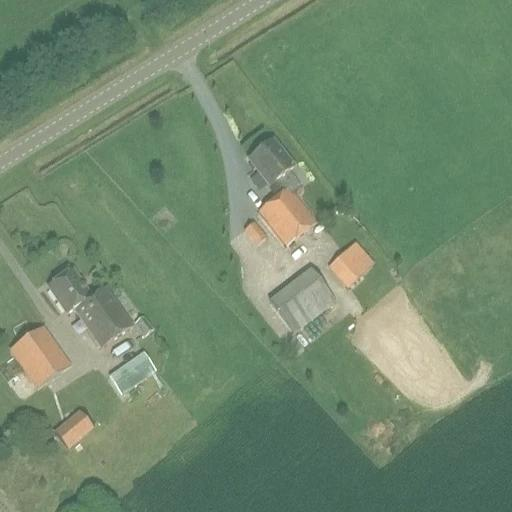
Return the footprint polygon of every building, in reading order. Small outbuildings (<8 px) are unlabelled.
[(288,248),(317,223),(293,194),(300,187),(288,173),(294,168),(272,141),(248,161),(270,188),(276,183),(284,193),(260,214),(288,248)] [(262,242),(265,239),(254,225),(244,233),(256,247),(262,242)] [(330,270),(349,289),(379,260),(367,247),(351,261),(345,255),(330,270)] [(101,351),(132,329),(105,289),(91,299),(73,272),(72,273),(69,269),(60,275),(62,279),(48,289),(67,316),(74,311),(101,351)] [(293,334),(335,303),(312,273),(270,304),(293,334)] [(145,338),(153,332),(143,320),(135,326),(145,338)] [(37,391),(70,369),(43,329),(10,352),(37,391)] [(120,398),(130,391),(156,374),(143,355),(108,379),(120,398)] [(54,435),(67,451),(92,429),(80,414),(54,435)]
